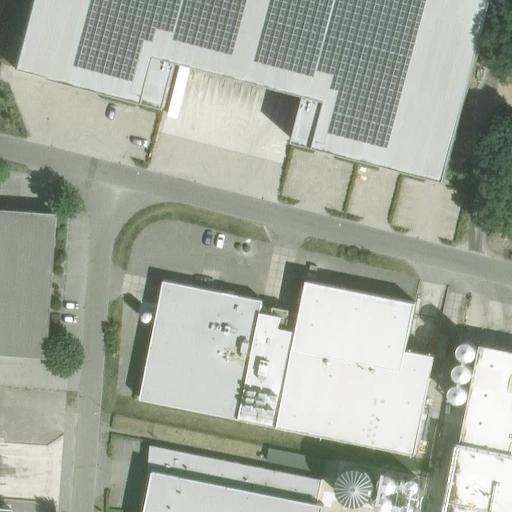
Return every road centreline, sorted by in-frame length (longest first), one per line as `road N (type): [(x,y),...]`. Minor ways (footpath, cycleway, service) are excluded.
road 1 (unclassified): [(511,278),(105,171)]
road 2 (unclassified): [(80,511),(105,171)]
